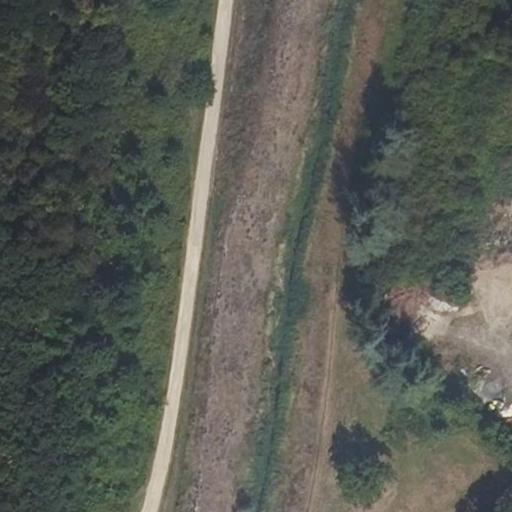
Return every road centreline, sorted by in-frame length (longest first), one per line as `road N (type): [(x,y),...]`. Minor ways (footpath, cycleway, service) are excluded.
road 1 (track): [(396,0),(334,248),(339,336),(349,364),(374,389),(466,448),(511,498)]
road 2 (track): [(152,511),(228,0)]
